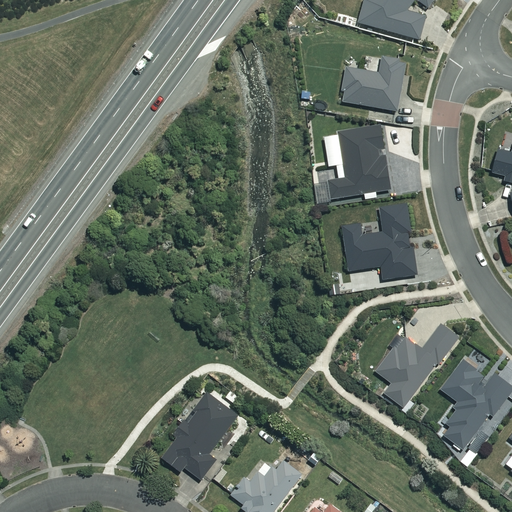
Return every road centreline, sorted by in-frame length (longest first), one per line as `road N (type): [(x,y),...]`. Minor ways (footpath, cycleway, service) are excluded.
road 1 (trunk): [(230,0),(0,315)]
road 2 (trunk): [(0,271),(200,0)]
road 3 (residential): [(482,27),(446,112),(446,186),(465,251),(511,321)]
road 4 (residential): [(165,511),(106,488),(53,492),(16,511)]
